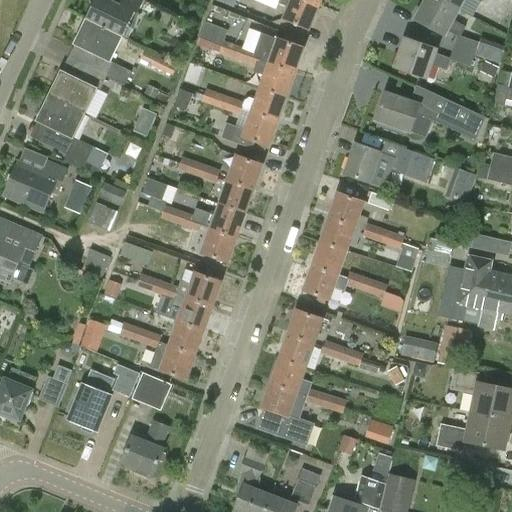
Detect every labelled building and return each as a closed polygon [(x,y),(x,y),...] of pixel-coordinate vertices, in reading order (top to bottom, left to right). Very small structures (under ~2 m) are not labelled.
[(109,0),(95,0),(86,20),(122,38),(134,13),(138,14),(144,1),(141,0),(112,0),(112,2),(109,0)] [(319,6),(304,0),(280,0),(280,2),(288,6),(283,19),(308,30),(319,6)] [(454,21),(459,10),(440,0),(426,0),(415,21),(445,38),(448,33),(458,38),(454,49),(474,56),(479,44),(461,38),(467,28),(454,21)] [(440,0),(459,10),(464,0),(474,0),(482,4),(484,0),(440,0)] [(110,63),(122,38),(86,20),(74,45),(88,52),(81,65),(107,78),(124,86),(130,74),(110,63)] [(222,47),(224,42),(228,32),(205,24),(200,40),(222,47)] [(257,53),(261,55),(259,62),(268,65),(294,74),(303,49),(263,35),(257,53)] [(470,69),(474,56),(454,49),(450,60),(435,55),(436,52),(404,41),(394,69),(426,81),(431,67),(446,72),(450,62),(470,69)] [(220,54),(239,62),(241,56),(238,55),(241,48),(224,42),(222,47),(220,54)] [(259,62),(261,55),(257,53),(241,48),(238,55),(241,56),(239,62),(257,68),(259,62)] [(173,76),(177,68),(146,53),(142,61),(173,76)] [(193,63),(188,80),(199,83),(204,67),(193,63)] [(61,70),(48,96),(85,114),(97,89),(100,91),(107,78),(81,65),(75,78),(61,70)] [(268,65),(260,90),(286,99),(294,74),(268,65)] [(409,134),(410,135),(417,116),(434,122),(475,141),(486,118),(416,86),(410,104),(386,95),(376,123),(377,123),(378,119),(410,130),(409,134)] [(182,88),(175,105),(188,110),(195,93),(182,88)] [(202,103),(222,110),(224,105),(221,104),(224,96),(207,90),(202,103)] [(244,103),(244,104),(242,110),(251,113),(251,114),(277,123),(286,99),(260,90),(256,100),(250,98),(244,101),(244,103)] [(73,139),(85,114),(48,96),(35,121),(50,129),(43,143),(69,155),(66,160),(97,176),(101,169),(88,162),(95,149),(76,139),(76,140),(73,139)] [(224,105),(222,110),(240,117),(242,110),(244,104),(244,103),(224,96),(221,104),(224,105)] [(135,130),(150,136),(159,113),(144,107),(135,130)] [(268,148),(277,123),(251,114),(245,131),(226,125),(221,140),(251,151),(254,143),(268,148)] [(370,185),(376,168),(390,173),(391,170),(421,180),(429,158),(384,142),(380,154),(356,146),(345,176),(370,185)] [(511,158),(493,154),(490,168),(511,173),(511,158)] [(200,173),(202,165),(183,158),(178,171),(195,177),(197,172),(200,173)] [(254,192),(262,167),(235,158),(226,182),(254,192)] [(58,195),(67,172),(46,164),(42,174),(17,164),(5,196),(44,212),(52,192),(58,195)] [(220,171),(202,165),(200,173),(197,172),(195,177),(216,185),(220,171)] [(449,196),(471,200),(477,172),(454,168),(449,196)] [(511,187),(511,173),(490,168),(487,181),(511,187)] [(148,179),(142,194),(162,202),(167,187),(148,179)] [(64,208),(80,216),(92,188),(76,181),(64,208)] [(245,216),(254,192),(226,182),(218,207),(245,216)] [(99,198),(121,208),(127,194),(105,184),(99,198)] [(389,212),(393,201),(372,194),(368,205),(389,212)] [(355,228),(364,204),(339,195),(330,220),(355,228)] [(109,233),(117,213),(97,204),(88,224),(109,233)] [(161,220),(180,226),(184,213),(166,207),(161,220)] [(196,226),(200,228),(210,231),(237,241),(245,216),(218,207),(215,217),(201,212),(199,218),(196,226)] [(199,218),(184,213),(180,226),(199,233),(200,228),(196,226),(199,218)] [(29,270),(43,237),(0,218),(0,281),(10,286),(18,265),(29,270)] [(330,220),(321,244),(347,253),(355,228),(330,220)] [(381,238),(384,231),(367,224),(363,238),(384,245),(385,240),(381,238)] [(237,241),(210,231),(201,256),(228,265),(237,241)] [(405,238),(384,231),(381,238),(385,240),(384,245),(401,251),(405,238)] [(509,258),(511,244),(511,243),(474,235),(471,249),(509,258)] [(431,239),(428,251),(452,256),(454,244),(431,239)] [(126,243),(122,257),(146,262),(150,248),(126,243)] [(321,244),(313,268),(338,276),(347,253),(321,244)] [(102,280),(110,260),(91,251),(83,272),(102,280)] [(482,311),(490,273),(493,264),(468,258),(457,305),(466,307),(463,322),(478,326),(481,311),(482,311)] [(338,276),(313,268),(304,293),(329,302),(338,276)] [(368,287),(370,280),(350,273),(345,286),(363,292),(365,286),(368,287)] [(511,278),(490,273),(482,311),(511,317),(511,278)] [(159,290),(162,282),(142,275),(137,288),(154,294),(156,289),(159,290)] [(175,296),(213,309),(221,284),(194,275),(190,287),(180,283),(178,288),(162,282),(159,290),(156,289),(154,294),(173,301),(175,296)] [(388,287),(370,280),(368,287),(365,286),(363,292),(383,300),(388,287)] [(182,311),(177,324),(204,333),(213,309),(175,296),(173,301),(171,308),(182,311)] [(297,312),(288,337),(314,346),(323,321),(297,312)] [(74,342),(100,351),(109,326),(83,317),(74,342)] [(120,337),(139,344),(143,330),(124,324),(120,337)] [(169,348),(196,358),(204,333),(177,324),(170,346),(169,348)] [(453,367),(461,331),(446,327),(437,364),(453,367)] [(160,343),(162,337),(143,330),(139,344),(156,350),(157,350),(160,343)] [(288,337),(280,362),(305,370),(314,346),(288,337)] [(401,356),(432,363),(436,345),(405,338),(401,356)] [(322,355),(340,362),(345,349),(326,342),(322,355)] [(187,382),(196,358),(169,348),(170,346),(160,343),(157,350),(156,350),(149,369),(187,382)] [(364,355),(345,349),(340,362),(359,368),(364,355)] [(297,395),(306,398),(308,390),(310,391),(312,384),(302,380),(305,370),(280,362),(271,386),(297,395)] [(118,376),(112,391),(129,398),(139,374),(117,365),(113,374),(118,376)] [(59,366),(53,380),(47,378),(39,401),(58,409),(67,386),(66,385),(72,372),(59,366)] [(29,408),(35,395),(32,394),(33,392),(32,391),(37,380),(12,369),(7,381),(7,380),(0,395),(0,413),(20,422),(26,407),(29,408)] [(476,397),(472,414),(511,422),(511,418),(511,392),(478,385),(478,387),(474,387),(476,375),(455,370),(451,391),(476,397)] [(145,405),(155,380),(141,374),(131,399),(145,405)] [(83,386),(68,420),(82,426),(83,430),(92,433),(94,431),(99,433),(113,398),(83,386)] [(263,410),(265,411),(289,418),(299,421),(305,403),(304,402),(306,398),(297,395),(271,386),(263,410)] [(327,405),(330,397),(310,391),(308,390),(306,398),(304,402),(305,403),(322,408),(324,404),(327,405)] [(347,402),(330,397),(327,405),(324,404),(322,408),(343,415),(347,402)] [(308,424),(299,421),(289,418),(265,411),(258,430),(307,447),(314,427),(308,424)] [(511,422),(472,414),(468,433),(442,427),(437,448),(460,452),(462,441),(466,442),(466,444),(505,452),(511,422)] [(392,429),(370,421),(364,438),(386,446),(392,429)] [(155,423),(148,440),(135,434),(133,439),(132,439),(122,464),(138,471),(137,475),(148,479),(149,475),(154,477),(164,452),(162,451),(170,430),(155,423)] [(351,456),(356,441),(344,437),(340,452),(351,456)] [(243,492),(241,497),(235,511),(265,511),(272,497),(253,490),(257,479),(260,481),(266,467),(246,460),(241,473),(245,474),(239,490),(243,492)] [(291,504),(272,497),(265,511),(295,511),(299,504),(310,508),(322,477),(304,470),(291,504)] [(407,511),(415,481),(391,475),(382,511),(407,511)] [(366,511),(368,508),(378,510),(378,511),(379,511),(386,485),(362,476),(360,485),(365,487),(361,503),(356,501),(355,505),(335,499),(331,511),(366,511)]
